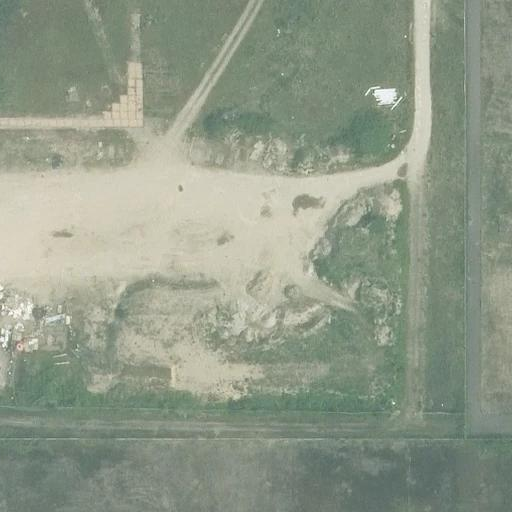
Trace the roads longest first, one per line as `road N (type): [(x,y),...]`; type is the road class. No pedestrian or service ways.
road 1 (unknown): [(142,184),(242,191),(268,198),(289,216),(295,266),(279,279),(222,284)]
road 2 (unknown): [(0,287),(222,284)]
road 3 (unknown): [(0,117),(117,120),(133,101),(135,78)]
